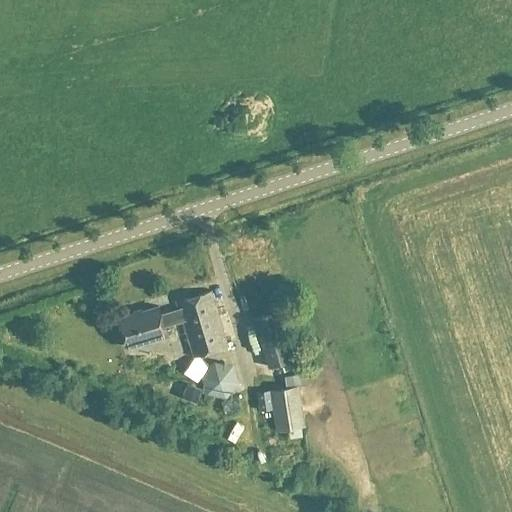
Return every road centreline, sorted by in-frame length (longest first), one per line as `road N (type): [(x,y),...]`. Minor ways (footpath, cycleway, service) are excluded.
road 1 (unclassified): [(0,275),(511,110)]
road 2 (track): [(273,511),(0,393)]
